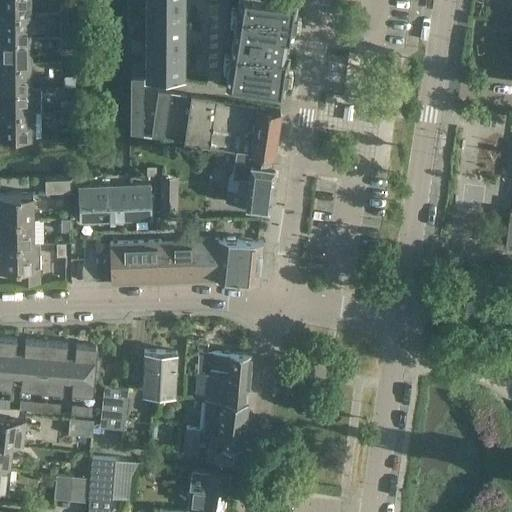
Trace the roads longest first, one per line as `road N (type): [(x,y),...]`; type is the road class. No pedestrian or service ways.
road 1 (secondary): [(400,322),(447,0)]
road 2 (residential): [(277,305),(321,0)]
road 3 (residential): [(277,305),(222,297),(0,303)]
road 4 (residential): [(251,511),(277,305)]
road 5 (secondary): [(374,511),(400,322)]
